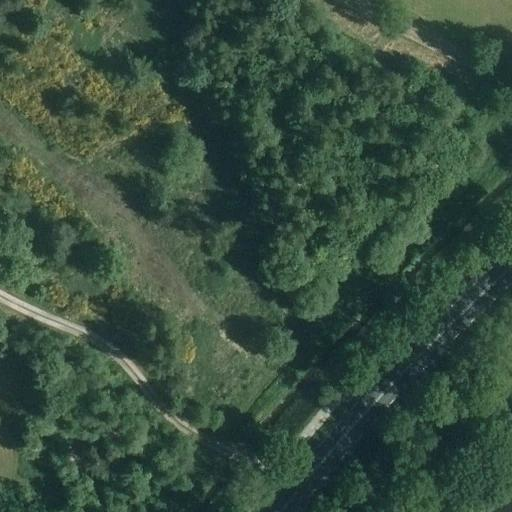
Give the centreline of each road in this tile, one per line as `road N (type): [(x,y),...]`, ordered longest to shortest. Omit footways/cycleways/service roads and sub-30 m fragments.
road 1 (track): [(191,308),(269,375),(294,348),(290,316),(272,287),(207,100),(160,0)]
road 2 (track): [(291,498),(246,458),(173,422),(107,346),(0,297)]
road 3 (primary): [(281,511),(400,370),(511,264)]
